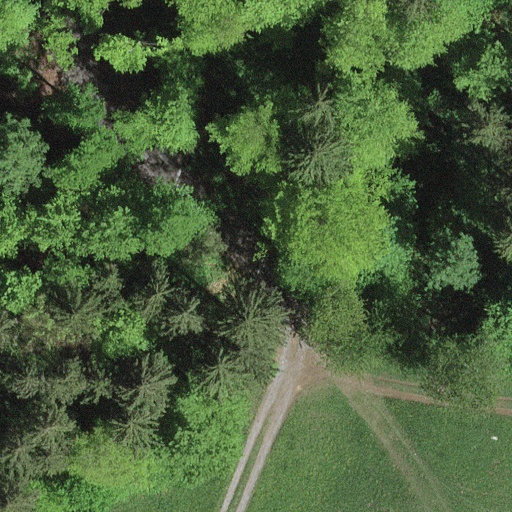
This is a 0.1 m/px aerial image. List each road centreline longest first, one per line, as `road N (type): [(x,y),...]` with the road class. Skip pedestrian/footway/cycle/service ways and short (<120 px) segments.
road 1 (track): [(236,511),(289,366),(286,328),(246,284),(147,206),(77,113),(45,0)]
road 2 (track): [(511,411),(289,366)]
